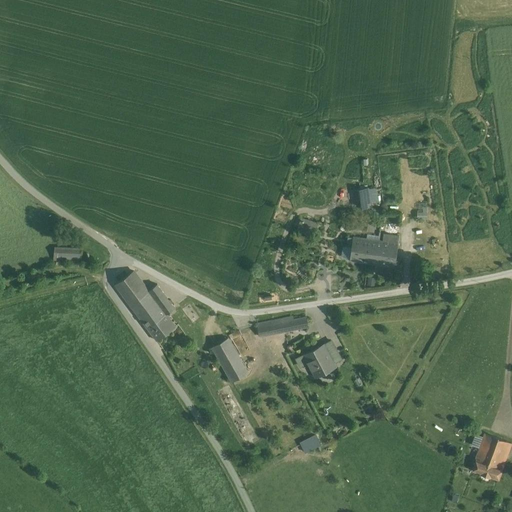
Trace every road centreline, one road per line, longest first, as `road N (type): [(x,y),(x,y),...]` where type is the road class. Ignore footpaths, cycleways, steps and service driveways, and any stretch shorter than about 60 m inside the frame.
road 1 (unclassified): [(511,273),(239,315),(121,255)]
road 2 (unclassified): [(121,255),(109,285),(215,443),(250,511)]
road 3 (unclassified): [(121,255),(0,159)]
